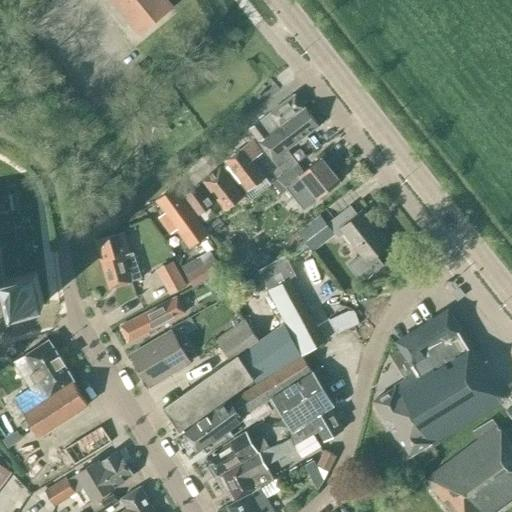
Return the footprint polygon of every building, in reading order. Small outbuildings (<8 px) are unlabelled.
[(163,0),(111,0),(140,34),(171,9),(163,0)] [(249,129),(257,140),(302,105),(294,95),(249,129)] [(284,175),(297,165),(286,150),(318,126),(302,105),(257,140),(284,175)] [(251,161),(261,153),(251,140),(224,161),(247,192),(264,179),(251,161)] [(303,172),(297,165),(284,175),(272,184),(280,193),(287,188),(295,199),(309,187),(318,199),(340,181),(321,158),(303,172)] [(202,181),(225,211),(244,197),(220,167),(202,181)] [(184,196),(199,216),(213,206),(199,186),(184,196)] [(177,229),(190,248),(209,234),(175,187),(157,200),(166,212),(159,217),(171,234),(177,229)] [(357,216),(350,206),(327,224),(338,238),(344,233),(361,255),(348,265),(362,282),(383,265),(375,255),(389,244),(363,211),(357,216)] [(204,221),(214,236),(225,228),(215,213),(204,221)] [(123,233),(95,241),(109,289),(131,283),(130,281),(141,278),(134,252),(129,254),(123,233)] [(0,286),(2,287),(9,314),(43,305),(35,273),(6,280),(0,240),(0,286)] [(193,288),(222,271),(215,258),(186,275),(193,288)] [(186,286),(172,260),(155,269),(169,295),(186,286)] [(223,288),(217,275),(206,280),(212,293),(223,288)] [(290,333),(299,351),(322,338),(310,315),(289,279),(269,289),(292,331),(290,333)] [(122,327),(130,342),(185,314),(177,298),(122,327)] [(338,330),(362,321),(356,305),(332,315),(338,330)] [(447,312),(396,344),(415,373),(393,386),(394,387),(373,401),(408,457),(429,443),(431,446),(503,401),(466,341),(447,312)] [(195,426),(287,360),(299,351),(290,333),(287,328),(284,322),(259,340),(245,320),(216,340),(230,361),(162,408),(179,432),(193,423),(195,426)] [(131,355),(150,386),(189,363),(171,332),(131,355)] [(14,399),(38,437),(88,405),(73,381),(73,380),(63,364),(64,364),(59,355),(58,356),(48,340),(13,362),(31,389),(14,399)] [(299,351),(287,360),(195,426),(183,434),(193,447),(200,443),(206,452),(233,436),(229,429),(243,421),(245,425),(260,415),(256,409),(272,399),(287,423),(293,432),(311,419),(318,431),(324,441),(343,430),(330,408),(334,405),(299,351)] [(293,432),(292,441),(295,445),(313,434),(318,431),(311,419),(293,432)] [(426,479),(451,511),(450,511),(495,511),(511,500),(511,446),(497,426),(426,479)] [(65,449),(75,466),(111,442),(101,427),(65,449)] [(8,448),(22,439),(16,430),(2,439),(8,448)] [(206,457),(217,476),(268,446),(262,436),(251,442),(246,433),(206,457)] [(301,458),(320,447),(313,434),(295,445),(298,451),(301,458)] [(266,466),(298,451),(295,445),(292,441),(280,447),(269,449),(259,454),(259,453),(222,474),(236,502),(273,481),(266,466)] [(325,450),(317,465),(323,480),(328,471),(336,456),(325,450)] [(99,462),(114,487),(133,475),(121,455),(120,456),(117,451),(99,462)] [(99,462),(98,461),(67,480),(66,478),(45,491),(54,506),(84,487),(92,501),(114,487),(99,462)] [(288,499),(287,497),(278,481),(267,487),(276,505),(288,499)] [(123,511),(154,511),(140,487),(121,499),(127,509),(123,511)] [(227,506),(230,511),(273,511),(260,489),(227,506)] [(105,509),(118,502),(113,494),(101,502),(105,509)]
